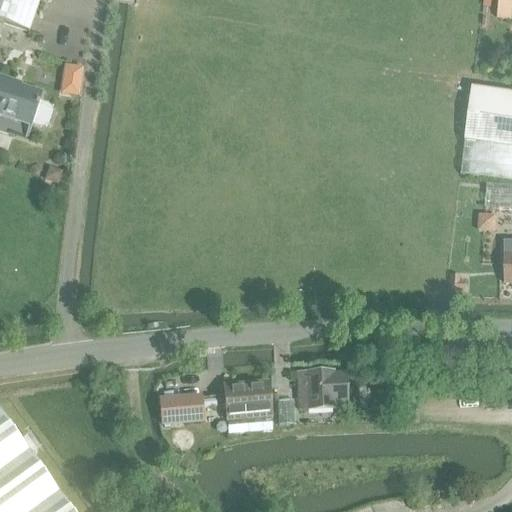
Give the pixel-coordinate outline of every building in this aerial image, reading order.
[(0,0),(0,26),(29,37),(41,0),(0,0)] [(511,24),(511,0),(501,0),(498,23),(511,24)] [(64,66),(60,96),(79,98),(83,69),(64,66)] [(0,120),(31,131),(32,129),(41,132),(47,131),(50,128),(53,117),(53,113),(49,109),(40,106),(43,98),(13,88),(13,86),(0,81),(0,120)] [(511,95),(495,93),(473,90),(461,178),(511,184),(511,95)] [(48,168),(43,182),(57,187),(62,173),(48,168)] [(511,188),(487,186),(486,210),(511,211),(511,188)] [(344,376),(331,377),(331,375),(297,377),(299,413),(333,411),(333,404),(346,403),(344,376)] [(224,390),(226,423),(270,419),(267,386),(224,390)] [(202,395),(160,399),(162,427),(204,424),(202,395)] [(483,398),(483,409),(497,408),(497,397),(483,398)] [(293,403),(277,404),(278,427),(294,427),(293,403)] [(68,511),(0,419),(0,511),(68,511)] [(226,423),(228,437),(246,436),(245,421),(226,423)]
